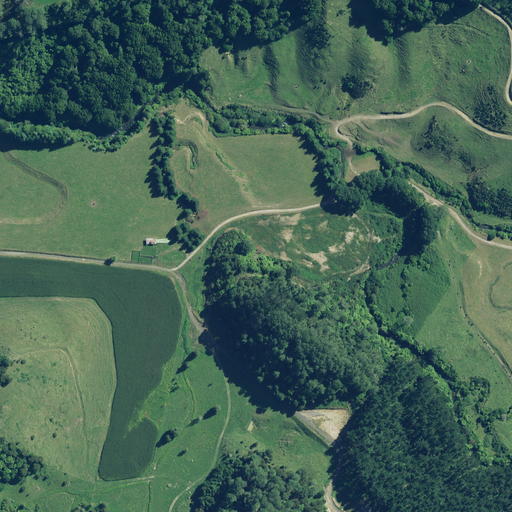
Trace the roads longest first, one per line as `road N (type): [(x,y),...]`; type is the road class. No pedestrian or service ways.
road 1 (track): [(511,228),(454,198),(356,195),(227,221),(197,266)]
road 2 (track): [(197,266),(258,339),(257,380),(230,456),(188,511)]
road 3 (track): [(0,254),(169,274),(197,266)]
